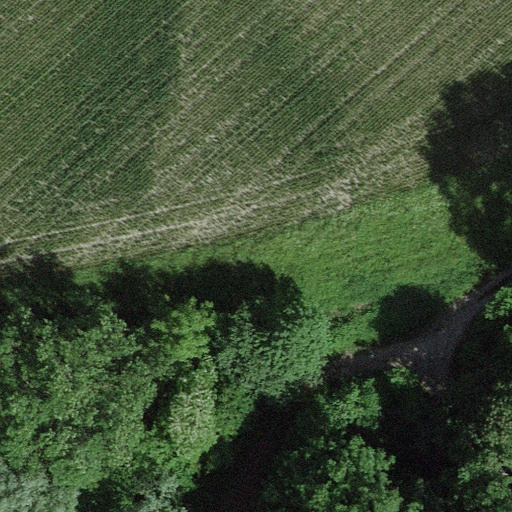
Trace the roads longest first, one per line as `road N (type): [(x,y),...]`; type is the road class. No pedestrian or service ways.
road 1 (track): [(424,336),(500,511)]
road 2 (track): [(424,336),(298,377)]
